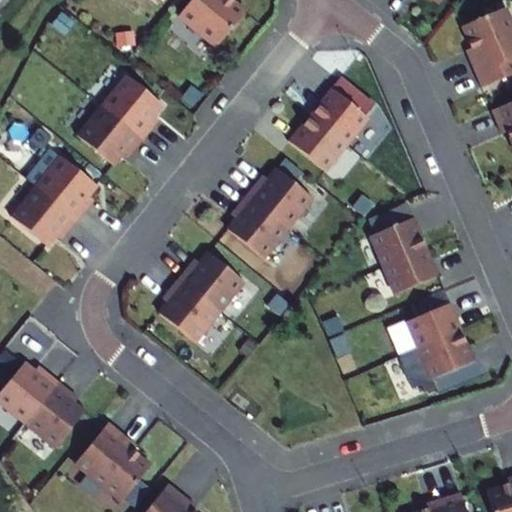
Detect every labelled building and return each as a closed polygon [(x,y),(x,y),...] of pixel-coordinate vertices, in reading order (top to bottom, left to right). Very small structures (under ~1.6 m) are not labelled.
[(188,0),(177,15),(215,46),(244,11),(231,0),(230,0),(188,0)] [(481,87),(511,74),(511,58),(511,25),(505,8),(463,26),(469,41),(467,42),(470,48),(474,57),(469,59),(481,87)] [(474,57),(470,48),(465,51),(469,59),(474,57)] [(124,149),(130,154),(153,125),(148,121),(152,115),(161,104),(124,75),(111,91),(112,92),(89,120),(88,119),(75,135),(111,165),(120,155),(124,149)] [(320,102),(298,129),(297,128),(286,141),(323,171),(366,118),(330,88),(319,101),(320,102)] [(511,101),(490,110),(497,125),(501,123),(505,131),(508,138),(509,138),(511,144),(511,101)] [(157,119),(152,115),(148,121),(153,125),(157,119)] [(501,123),(497,125),(500,133),(505,131),(501,123)] [(130,154),(124,149),(120,155),(125,159),(130,154)] [(59,230),(65,235),(88,206),(82,202),(87,196),(95,186),(59,156),(46,172),(47,173),(24,202),(23,201),(10,217),(46,246),(55,236),(59,230)] [(257,180),(233,209),(239,213),(234,219),(226,229),(262,259),(275,243),(274,242),(297,214),(298,215),(311,199),(275,169),(266,179),(262,185),(257,180)] [(266,179),(261,175),(257,180),(262,185),(266,179)] [(92,201),(87,196),(82,202),(88,206),(92,201)] [(408,205),(380,216),(386,230),(413,219),(408,205)] [(239,213),(233,209),(229,215),(234,219),(239,213)] [(429,262),(418,235),(420,234),(413,219),(386,230),(380,216),(369,221),(375,235),(370,237),(394,295),(437,277),(431,262),(429,262)] [(65,235),(59,230),(55,236),(60,240),(65,235)] [(188,264),(165,293),(170,297),(166,303),(157,313),(194,343),(207,327),(206,326),(229,297),(230,298),(243,282),(207,253),(198,263),(194,269),(188,264)] [(198,263),(193,259),(188,264),(194,269),(198,263)] [(170,297),(165,293),(160,298),(166,303),(170,297)] [(465,348),(454,321),(455,321),(449,305),(405,323),(429,381),(473,363),(467,348),(465,348)] [(70,397),(41,374),(37,379),(32,375),(21,366),(0,392),(0,409),(8,416),(9,415),(37,437),(36,439),(53,452),(82,415),(71,407),(66,402),(70,397)] [(41,374),(36,369),(32,375),(37,379),(41,374)] [(76,401),(70,397),(66,402),(71,407),(76,401)] [(73,467),(120,504),(148,469),(136,459),(137,457),(131,452),(124,447),(127,443),(106,426),(73,467)] [(124,447),(131,452),(134,448),(127,443),(124,447)] [(486,493),(492,511),(511,511),(511,482),(509,484),(501,486),(502,488),(486,493)] [(145,511),(189,511),(184,507),(187,503),(166,487),(145,511)] [(465,511),(460,493),(434,501),(436,506),(427,509),(420,511),(465,511)] [(184,507),(189,511),(192,511),(194,509),(187,503),(184,507)]
